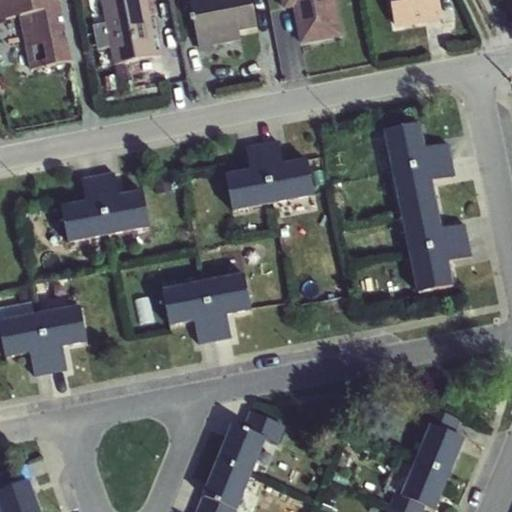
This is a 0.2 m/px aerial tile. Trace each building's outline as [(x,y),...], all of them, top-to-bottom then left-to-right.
[(0,0),(0,22),(19,19),(30,72),(72,63),(58,0),(0,0)] [(146,0),(100,0),(114,68),(161,58),(146,0)] [(258,30),(251,0),(190,0),(189,0),(199,54),(215,51),(214,47),(241,42),(240,34),(258,30)] [(300,47),(342,38),(334,0),(280,0),(283,12),(293,10),(300,47)] [(388,0),(394,30),(443,21),(438,0),(388,0)] [(392,173),(452,161),(449,145),(426,149),(421,124),(383,132),(392,173)] [(263,145),(274,205),(315,198),(308,160),(284,165),(280,142),(263,145)] [(274,205),(263,145),(245,149),(249,172),(225,176),(232,213),(274,205)] [(400,215),(438,207),(433,183),(456,179),(452,161),(392,173),(400,215)] [(98,177),(110,237),(151,229),(144,192),(120,196),(115,173),(98,177)] [(110,237),(98,177),(80,180),(85,203),(60,208),(67,244),(110,237)] [(408,255),(469,242),(465,225),(443,230),(438,207),(400,215),(408,255)] [(469,242),(408,255),(417,296),(454,288),(449,264),(472,259),(469,242)] [(203,285),(214,345),(232,342),(228,318),(252,314),(245,277),(203,285)] [(214,345),(203,285),(162,292),(169,330),(193,325),(197,348),(214,345)] [(39,316),(50,376),(68,373),(64,350),(88,345),(82,308),(39,316)] [(50,376),(39,316),(0,323),(0,332),(5,361),(29,357),(33,379),(50,376)] [(404,460),(449,479),(465,440),(453,435),(459,421),(429,409),(423,425),(430,428),(422,447),(411,443),(404,460)] [(216,466),(252,479),(266,443),(278,446),(286,428),(252,414),(245,431),(233,426),(216,466)] [(388,510),(393,511),(423,511),(425,509),(432,511),(435,511),(449,479),(404,460),(397,478),(389,475),(383,490),(394,494),(388,510)] [(197,511),(238,511),(252,479),(216,466),(197,511)] [(0,511),(39,511),(29,482),(18,485),(12,470),(0,474),(0,511)]
